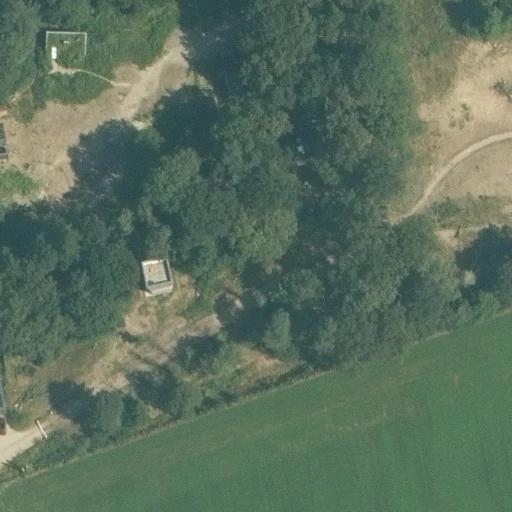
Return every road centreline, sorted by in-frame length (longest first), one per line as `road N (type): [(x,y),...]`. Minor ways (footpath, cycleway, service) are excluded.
road 1 (track): [(42,431),(298,262),(376,228)]
road 2 (track): [(338,0),(376,228)]
road 3 (track): [(511,168),(487,217),(376,228)]
